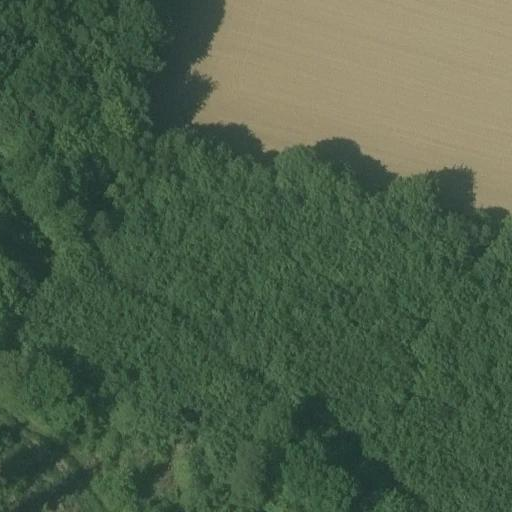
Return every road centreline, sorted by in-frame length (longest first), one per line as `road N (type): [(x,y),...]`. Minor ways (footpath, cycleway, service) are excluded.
road 1 (track): [(417,511),(0,200)]
road 2 (track): [(444,207),(376,294),(258,396)]
